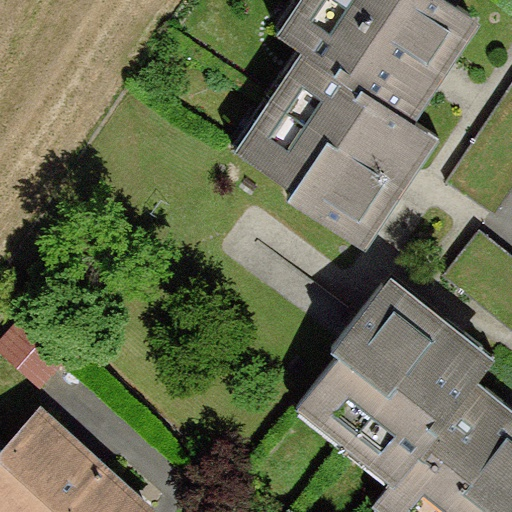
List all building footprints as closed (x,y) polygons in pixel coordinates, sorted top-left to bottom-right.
[(320,59),(415,122),(436,91),(425,84),(472,14),(458,5),(450,0),(311,0),(306,8),(315,13),(296,43),(320,59)] [(419,169),(440,138),(415,122),(320,59),(303,88),(292,81),(264,125),(273,130),(253,160),(294,187),(290,196),(356,239),(408,163),(419,169)] [(511,85),(447,182),(492,213),(511,183),(511,85)] [(511,258),(478,232),(446,274),(511,327),(511,258)] [(459,342),(385,285),(334,347),(343,353),(311,393),(338,415),(332,423),(374,454),(382,446),(406,465),(477,378),(495,355),(466,332),(459,342)] [(505,401),(477,378),(406,465),(386,490),(414,511),(413,511),(511,511),(511,423),(497,412),(505,401)] [(150,511),(43,414),(0,461),(0,511),(150,511)]
